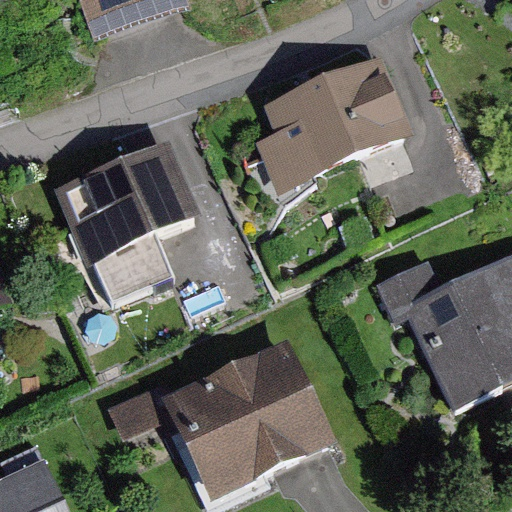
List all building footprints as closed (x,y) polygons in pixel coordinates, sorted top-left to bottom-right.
[(191,0),(80,0),(95,42),(194,8),(191,0)] [(395,87),(287,123),(315,207),(423,171),(395,87)] [(215,153),(92,202),(125,285),(248,236),(215,153)] [(19,224),(0,231),(0,339),(55,319),(19,224)] [(511,269),(409,317),(459,426),(511,402),(511,269)] [(289,341),(164,401),(213,504),(338,444),(289,341)] [(0,511),(70,511),(47,462),(0,484),(0,511)]
